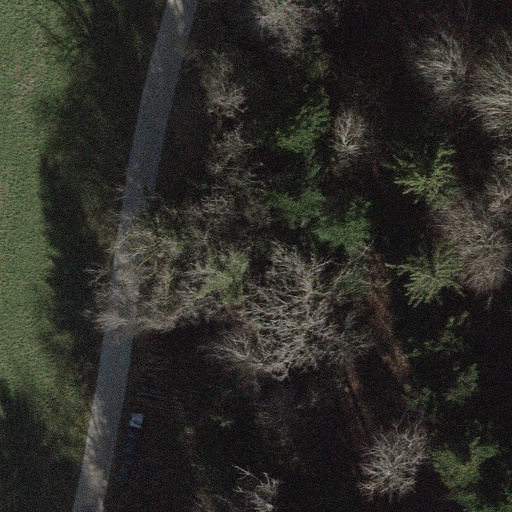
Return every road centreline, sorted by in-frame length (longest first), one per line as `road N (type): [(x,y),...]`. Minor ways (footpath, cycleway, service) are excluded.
road 1 (track): [(468,511),(409,305),(401,209),(411,0)]
road 2 (track): [(89,511),(184,0)]
